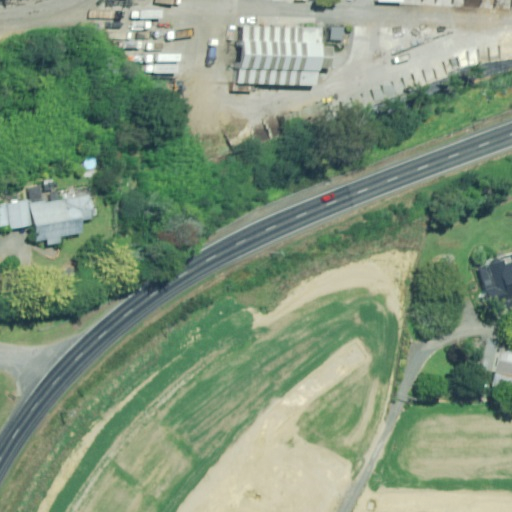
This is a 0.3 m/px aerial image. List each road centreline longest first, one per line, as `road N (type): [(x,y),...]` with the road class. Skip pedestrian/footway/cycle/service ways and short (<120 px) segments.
road 1 (secondary): [(511,130),(273,224),(170,281),(69,367),(0,460)]
road 2 (unknown): [(217,17),(197,44),(200,87),(217,116),(238,119),(281,109),(402,54),(442,15)]
